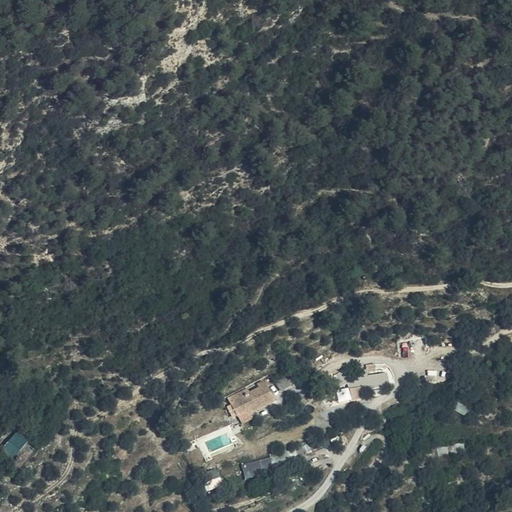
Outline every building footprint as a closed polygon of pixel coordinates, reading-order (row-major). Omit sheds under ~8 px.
[(288,366),(271,377),(275,384),(293,373),(288,366)] [(388,371),(334,372),(335,386),(388,385),(388,371)] [(224,396),(229,405),(259,389),(264,399),(270,395),(260,379),(244,388),(242,384),(224,396)] [(259,389),(229,405),(234,413),(235,413),(238,411),(248,406),(249,408),(264,399),(259,389)] [(456,401),(456,398),(449,397),(447,403),(452,405),(452,408),(463,411),(465,404),(456,401)] [(415,407),(418,414),(431,408),(428,402),(415,407)] [(248,406),(238,411),(241,416),(250,411),(249,408),(248,406)] [(238,411),(235,413),(240,421),(251,413),(250,411),(241,416),(238,411)] [(0,450),(11,460),(28,441),(17,431),(0,450)] [(270,457),(242,464),(245,479),(273,471),(272,465),(297,457),(296,456),(311,451),(309,444),(295,450),(270,457)] [(461,454),(461,446),(452,447),(451,446),(437,448),(438,453),(435,453),(436,462),(445,461),(445,459),(453,459),(453,454),(461,454)] [(434,462),(434,451),(418,452),(419,456),(414,457),(415,467),(421,466),(421,468),(427,467),(427,463),(434,462)] [(221,468),(205,473),(211,489),(226,484),(221,468)]
